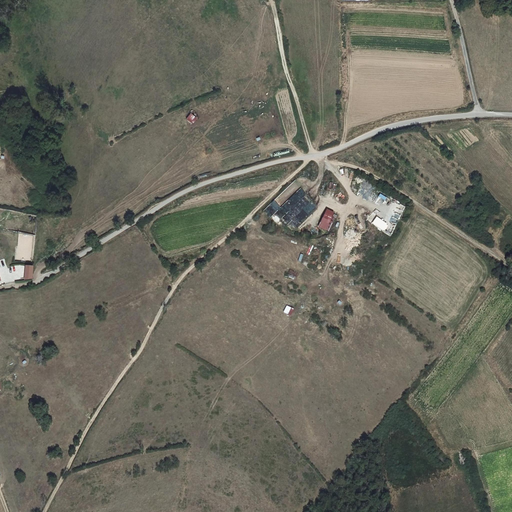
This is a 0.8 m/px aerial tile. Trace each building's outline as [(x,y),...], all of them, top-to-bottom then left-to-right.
[(191,113),(186,119),(192,124),(198,118),(191,113)] [(301,188),(281,206),(275,200),(265,209),(272,216),(274,214),(285,227),(313,200),(301,188)] [(318,227),(326,231),(335,213),(327,209),(318,227)] [(301,212),(292,222),(295,225),(304,216),(301,212)] [(33,279),(33,269),(25,269),(24,279),(33,279)] [(291,316),(294,309),(286,306),(283,313),(291,316)]
